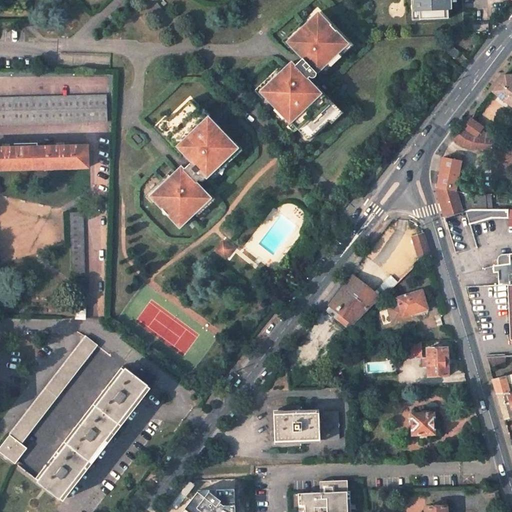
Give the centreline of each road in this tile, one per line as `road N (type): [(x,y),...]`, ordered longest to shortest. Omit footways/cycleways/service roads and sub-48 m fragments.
road 1 (secondary): [(141,511),(409,167)]
road 2 (primary): [(511,495),(426,201),(409,167)]
road 3 (primary): [(409,167),(511,36)]
